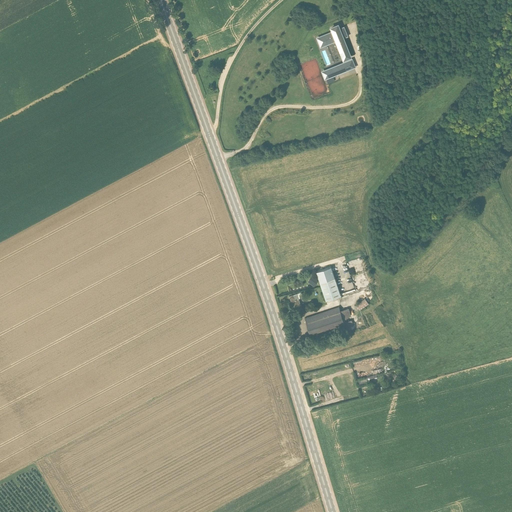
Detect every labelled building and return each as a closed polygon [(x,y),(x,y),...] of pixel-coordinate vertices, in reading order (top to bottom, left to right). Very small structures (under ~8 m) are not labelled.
[(333,32),(322,37),(325,44),(336,40),(344,59),(345,59),(345,61),(346,61),(346,63),(334,67),(337,74),(354,67),(352,60),(348,62),(348,60),(347,60),(347,58),(350,57),(343,37),(345,36),(346,36),(343,28),(342,28),(340,30),(339,28),(338,25),(332,28),(333,31),(333,32)] [(332,68),(326,71),(328,77),(334,75),(332,68)] [(326,301),(341,296),(331,268),(316,272),(326,301)] [(312,276),(308,281),(315,286),(319,281),(312,276)] [(299,299),(297,294),(294,295),(289,296),(294,311),(302,309),(299,299)] [(360,311),(369,305),(364,299),(355,305),(360,311)] [(346,328),(340,311),(339,307),(305,318),(311,339),(346,328)] [(352,320),(349,308),(340,311),(346,328),(353,325),(352,320)]
